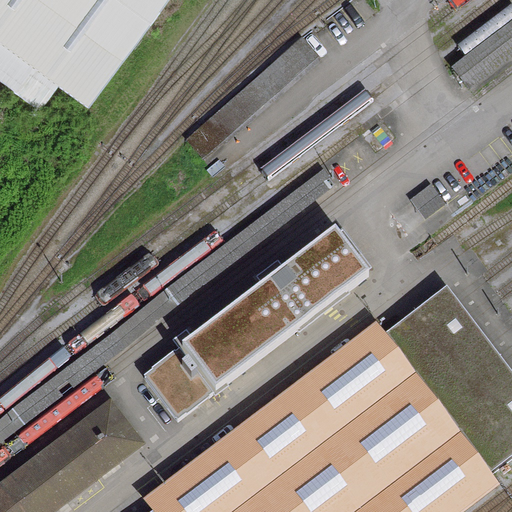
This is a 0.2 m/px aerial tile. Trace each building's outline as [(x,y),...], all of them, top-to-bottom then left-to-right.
[(162,0),(0,0),(0,31),(90,99),(162,0)] [(511,28),(453,73),(466,90),(511,54),(511,28)] [(299,40),(184,142),(201,161),(315,60),(299,40)] [(182,358),(178,353),(144,379),(176,422),(210,396),(207,391),(211,388),(214,393),(365,277),(333,235),(182,350),(186,355),(182,358)] [(389,350),(374,330),(145,504),(150,511),(461,511),(494,487),(478,467),(464,449),(448,428),(433,408),(419,390),(402,367),(389,350)] [(109,406),(0,488),(0,511),(54,511),(141,448),(109,406)]
